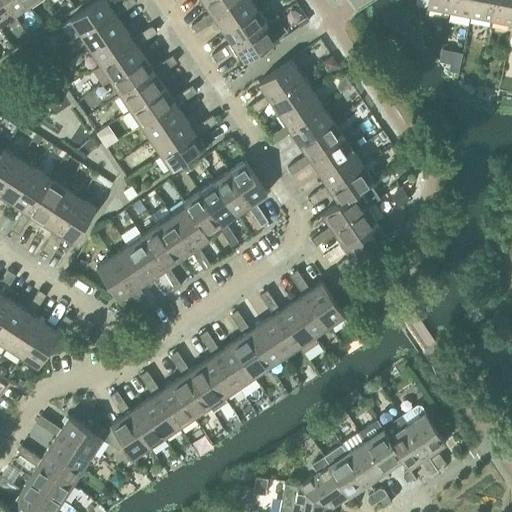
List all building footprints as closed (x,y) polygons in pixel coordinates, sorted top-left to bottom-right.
[(0,0),(0,23),(14,14),(4,0),(0,0)] [(4,0),(14,14),(29,4),(26,0),(4,0)] [(97,0),(71,18),(82,34),(115,11),(112,8),(107,0),(97,0)] [(123,0),(122,1),(127,8),(137,1),(135,0),(123,0)] [(202,17),(207,24),(216,18),(214,14),(235,0),(204,0),(212,11),(202,17)] [(224,29),(257,7),(252,0),(235,0),(214,14),(216,18),(224,29)] [(428,0),(427,7),(431,7),(449,11),(451,0),(428,0)] [(451,0),(449,11),(470,15),(473,0),(451,0)] [(473,0),(470,15),(492,19),(495,0),(473,0)] [(511,0),(495,0),(492,19),(511,23),(511,0)] [(127,8),(122,1),(112,8),(115,11),(82,34),(92,49),(125,26),(117,15),(127,8)] [(222,47),(226,54),(236,47),(234,44),(267,22),(257,7),(224,29),(232,40),(222,47)] [(207,24),(202,17),(192,24),(196,31),(207,24)] [(234,44),(236,47),(245,60),(278,38),(267,22),(234,44)] [(142,31),(147,38),(157,31),(152,24),(142,31)] [(125,26),(92,49),(102,64),(135,41),(133,38),(125,26)] [(147,38),(142,31),(133,38),(135,41),(102,64),(93,69),(104,83),(112,78),(145,56),(137,45),(147,38)] [(46,38),(40,42),(48,54),(54,51),(46,38)] [(226,54),(222,47),(212,54),(217,61),(226,54)] [(162,61),(167,68),(177,61),(172,54),(162,61)] [(145,56),(112,78),(122,93),(155,71),(153,67),(145,56)] [(330,56),(321,63),(325,68),(329,69),(336,64),(330,56)] [(257,100),(262,107),(272,100),(269,97),(303,75),(292,59),(259,81),(267,93),(257,100)] [(167,68),(162,61),(153,67),(155,71),(122,93),(132,108),(165,86),(157,75),(167,68)] [(280,112),(313,90),(303,75),(269,97),(272,100),(280,112)] [(182,91),(187,98),(197,91),(192,84),(182,91)] [(165,86),(132,108),(140,121),(142,123),(175,101),(173,97),(165,86)] [(277,130),(282,137),(292,130),(290,127),(323,104),(313,90),(280,112),(287,123),(277,130)] [(187,98),(182,91),(173,97),(175,101),(142,123),(152,138),(185,116),(177,104),(187,98)] [(262,107),(257,100),(247,107),(252,114),(262,107)] [(300,142),(333,119),(323,104),(290,127),(292,130),(300,142)] [(213,114),(202,121),(205,124),(207,128),(217,121),(213,114)] [(185,116),(152,138),(162,153),(195,131),(193,127),(189,121),(185,116)] [(333,119),(300,142),(307,153),(297,160),(302,167),(312,160),(310,157),(343,134),(333,119)] [(197,134),(207,128),(205,124),(202,121),(193,127),(195,131),(162,153),(173,169),(206,147),(197,134)] [(282,137),(277,130),(267,136),(272,144),(282,137)] [(381,131),(377,134),(381,140),(385,137),(381,131)] [(320,172),(353,150),(343,134),(310,157),(312,160),(320,172)] [(0,195),(2,193),(0,192),(0,187),(20,157),(4,147),(1,151),(2,152),(0,154),(0,195)] [(318,190),(323,197),(332,191),(330,187),(363,165),(353,150),(320,172),(328,183),(318,190)] [(13,201),(35,167),(20,157),(0,187),(0,192),(2,193),(13,201)] [(245,159),(229,170),(252,203),(255,200),(267,192),(245,159)] [(292,173),(302,167),(297,160),(287,166),(292,173)] [(400,164),(392,169),(396,175),(404,170),(400,164)] [(330,187),(332,191),(339,201),(341,203),(357,192),(374,181),(363,165),(330,187)] [(18,218),(25,223),(32,213),(28,211),(50,177),(35,167),(13,201),(25,208),(18,218)] [(255,215),(262,210),(255,200),(252,203),(229,170),(214,180),(237,213),(248,205),(255,215)] [(43,220),(65,187),(50,177),(28,211),(32,213),(43,220)] [(237,213),(214,180),(199,190),(222,223),(225,221),(237,213)] [(331,224),(321,231),(326,238),(336,231),(334,228),(367,206),(380,197),(371,183),(357,192),(341,203),(339,201),(323,212),(331,224)] [(138,193),(133,185),(124,191),(129,198),(138,193)] [(48,238),(55,242),(62,233),(58,230),(80,197),(65,187),(43,220),(55,228),(48,238)] [(399,187),(388,195),(396,206),(407,198),(399,187)] [(225,235),(232,230),(225,221),(222,223),(199,190),(183,200),(186,204),(187,204),(207,233),(208,232),(218,225),(225,235)] [(323,197),(318,190),(308,197),(313,204),(323,197)] [(96,207),(80,197),(58,230),(62,233),(74,241),(96,207)] [(140,200),(134,204),(141,213),(147,209),(140,200)] [(186,204),(172,214),(195,247),(198,245),(211,236),(208,232),(207,233),(187,204),(186,204)] [(344,243),(377,221),(367,206),(334,228),(336,231),(344,243)] [(262,210),(255,215),(261,225),(269,220),(262,210)] [(198,259),(205,254),(198,245),(195,247),(172,214),(157,224),(180,257),(191,249),(198,259)] [(25,223),(18,218),(12,228),(19,233),(25,223)] [(377,221),(344,243),(354,259),(387,236),(377,221)] [(180,257),(157,224),(142,234),(165,267),(168,265),(180,257)] [(232,230),(225,235),(231,245),(238,240),(232,230)] [(326,238),(321,231),(311,238),(316,245),(326,238)] [(127,244),(150,277),(161,269),(168,279),(175,274),(168,265),(165,267),(142,234),(127,244)] [(55,242),(48,238),(42,248),(49,253),(55,242)] [(150,277),(127,244),(112,254),(135,288),(138,285),(150,277)] [(138,300),(145,295),(138,285),(135,288),(112,254),(97,264),(119,298),(131,290),(138,300)] [(205,254),(198,259),(205,269),(212,264),(205,254)] [(337,264),(342,271),(352,264),(347,257),(337,264)] [(2,279),(10,284),(16,274),(9,269),(2,279)] [(297,284),(304,279),(297,269),(290,273),(297,284)] [(175,274),(168,279),(175,289),(182,284),(175,274)] [(10,284),(2,279),(0,282),(0,323),(15,302),(3,294),(10,284)] [(304,279),(297,284),(303,293),(307,291),(329,324),(345,313),(322,280),(310,288),(304,279)] [(33,299),(40,304),(46,294),(39,289),(33,299)] [(267,303),(274,299),(267,289),(260,294),(267,303)] [(292,301),(314,334),(329,324),(307,291),(303,293),(292,301)] [(145,295),(138,300),(145,309),(152,305),(145,295)] [(40,304),(33,299),(26,309),(30,311),(8,345),(23,355),(45,321),(33,314),(40,304)] [(274,299),(267,303),(273,313),(277,311),(299,344),(304,351),(319,341),(314,334),(292,301),(280,309),(274,299)] [(15,302),(0,323),(0,339),(8,345),(30,311),(26,309),(15,302)] [(237,324),(244,319),(237,309),(230,314),(237,324)] [(262,321),(284,354),(299,344),(277,311),(273,313),(262,321)] [(66,329),(73,319),(65,314),(59,325),(66,329)] [(244,319),(237,324),(243,333),(247,331),(269,364),(284,354),(262,321),(251,329),(244,319)] [(45,321),(23,355),(39,365),(61,332),(45,321)] [(207,344),(214,339),(207,329),(200,334),(207,344)] [(232,341),(254,374),(269,364),(247,331),(243,333),(232,341)] [(214,339),(207,344),(213,354),(216,351),(239,385),(254,374),(232,341),(220,349),(214,339)] [(177,364),(184,359),(177,349),(170,354),(177,364)] [(202,362),(224,395),(239,385),(216,351),(213,354),(202,362)] [(184,359),(177,364),(183,374),(187,372),(209,405),(213,411),(228,401),(224,395),(202,362),(190,369),(184,359)] [(147,384),(154,380),(147,369),(140,374),(147,384)] [(172,382),(194,415),(209,405),(187,372),(183,374),(172,382)] [(154,380),(147,384),(153,394),(157,392),(179,425),(194,415),(172,382),(160,389),(154,380)] [(117,404),(124,400),(117,390),(110,394),(117,404)] [(142,402),(164,435),(179,425),(157,392),(153,394),(142,402)] [(124,400),(117,404),(123,414),(127,412),(149,445),(164,435),(142,402),(130,409),(124,400)] [(418,404),(401,416),(427,454),(427,453),(446,441),(422,405),(418,404)] [(133,455),(149,445),(127,412),(123,414),(111,422),(133,455)] [(47,428),(51,421),(41,414),(36,421),(47,428)] [(51,421),(47,428),(57,434),(59,431),(92,452),(103,437),(69,415),(61,427),(51,421)] [(401,416),(383,428),(404,457),(403,458),(409,466),(419,459),(430,475),(438,470),(436,467),(431,458),(427,453),(427,454),(401,416)] [(383,428),(365,440),(385,470),(403,458),(404,457),(383,428)] [(49,446),(82,467),(92,452),(59,431),(57,434),(49,446)] [(385,470),(365,440),(359,431),(342,443),(367,481),(385,470)] [(323,455),(350,493),(367,481),(342,443),(323,455)] [(27,458),(32,451),(21,444),(17,451),(27,458)] [(32,451),(27,458),(37,464),(39,461),(73,483),(82,467),(49,446),(42,457),(32,451)] [(431,458),(436,467),(444,461),(440,455),(436,454),(431,458)] [(350,493),(323,455),(312,463),(317,472),(298,485),(331,506),(350,493)] [(29,476),(63,498),(73,483),(39,461),(37,464),(29,476)] [(243,463),(228,472),(235,483),(250,473),(243,463)] [(407,481),(415,476),(410,467),(404,471),(403,475),(407,481)] [(0,483),(7,488),(12,481),(2,474),(0,477),(0,483)] [(255,487),(254,490),(266,492),(269,476),(257,474),(255,487)] [(53,511),(63,498),(29,476),(22,487),(12,481),(7,488),(17,495),(20,491),(51,511),(53,511)] [(329,511),(331,506),(298,485),(285,482),(279,511),(329,511)] [(374,491),(380,499),(388,494),(384,488),(380,487),(374,491)] [(51,511),(20,491),(17,495),(10,505),(10,506),(18,511),(51,511)] [(380,499),(374,491),(368,495),(368,499),(371,505),(380,499)] [(0,511),(18,511),(10,506),(10,505),(0,498),(0,511)]
